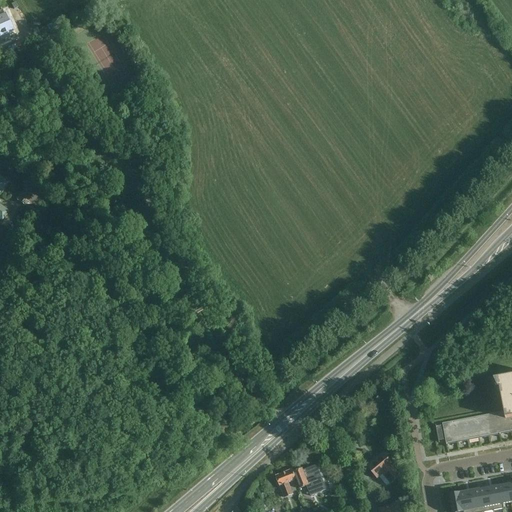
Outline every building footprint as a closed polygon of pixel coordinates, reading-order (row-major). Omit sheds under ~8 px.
[(0,37),(11,33),(3,14),(0,15),(0,37)] [(0,220),(1,221),(9,212),(0,205),(0,202),(0,201),(0,193),(8,183),(0,177),(0,220)] [(25,206),(33,195),(25,189),(16,200),(25,206)] [(511,410),(511,375),(493,379),(498,388),(502,387),(503,392),(500,393),(504,412),(511,410)] [(511,430),(511,413),(511,410),(504,412),(496,413),(499,433),(511,430)] [(499,433),(496,413),(485,415),(489,435),(499,433)] [(489,435),(485,415),(474,417),(478,437),(489,435)] [(478,437),(474,417),(464,419),(468,439),(478,437)] [(468,439),(464,419),(453,421),(457,441),(468,439)] [(457,441),(453,421),(443,423),(446,443),(457,441)] [(446,443),(443,423),(442,423),(442,425),(435,426),(438,441),(445,440),(446,443)] [(376,479),(382,474),(389,484),(400,475),(383,454),(367,467),(376,479)] [(302,468),(292,472),(296,480),(295,480),(299,489),(306,485),(310,496),(317,493),(313,482),(309,473),(308,473),(306,468),(302,470),(302,468)] [(275,477),(283,496),(284,498),(293,494),(289,483),(295,480),(296,480),(292,472),(291,470),(275,477)] [(511,505),(507,484),(498,486),(502,509),(503,509),(502,504),(510,502),(511,505)] [(502,509),(498,486),(489,488),(493,511),(502,509)] [(485,511),(493,511),(489,488),(479,489),(483,511),(485,511)] [(483,511),(479,489),(470,491),(473,511),(483,511)] [(473,511),(470,491),(460,493),(463,511),(473,511)] [(463,511),(460,493),(449,495),(452,511),(463,511)] [(338,511),(347,511),(362,507),(360,501),(337,509),(338,511)]
